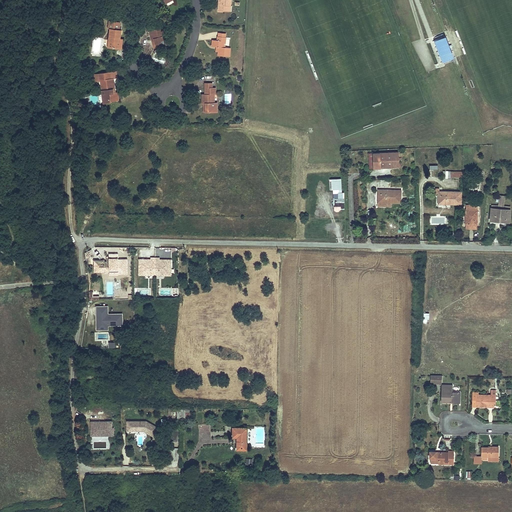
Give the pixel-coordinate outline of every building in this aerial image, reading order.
[(216,6),(213,6),(213,13),(217,14),(217,15),(222,16),(223,9),(225,10),(225,0),(215,0),(216,3),(216,6)] [(104,47),(115,49),(116,41),(115,41),(115,37),(117,38),(118,30),(106,29),(104,47)] [(144,33),(145,37),(146,36),(147,41),(148,41),(150,50),(156,48),(161,47),(159,38),(157,30),(144,33)] [(446,35),(434,40),(442,61),(452,58),(454,57),(446,35)] [(208,45),(207,51),(209,51),(211,52),(211,56),(210,60),(221,62),(222,53),(217,52),(219,42),(211,41),(210,45),(208,45)] [(94,76),(95,82),(98,82),(99,91),(96,91),(96,95),(101,95),(101,101),(107,100),(111,100),(110,91),(109,80),(106,80),(106,75),(94,76)] [(194,108),(195,108),(198,108),(197,117),(208,117),(209,107),(206,107),(206,99),(207,99),(207,92),(204,92),(197,92),(197,99),(194,99),(194,108)] [(399,152),(368,154),(369,171),(400,169),(399,156),(399,152)] [(342,192),(342,190),(341,179),(329,179),(330,190),(333,190),(333,193),(334,209),(335,211),(336,212),(338,212),(340,210),(341,209),(345,209),(344,192),(342,192)] [(379,191),(378,204),(401,204),(402,191),(379,191)] [(440,195),(439,206),(462,207),(463,196),(440,195)] [(492,210),(491,222),(505,223),(510,224),(511,212),(492,210)] [(465,227),(466,227),(477,228),(478,228),(479,213),(478,213),(467,213),(466,213),(465,227)] [(94,266),(94,271),(109,271),(109,267),(118,267),(118,271),(122,271),(122,273),(127,273),(127,258),(118,258),(118,253),(109,253),(109,257),(109,263),(104,263),(104,266),(94,266)] [(148,258),(138,258),(139,274),(170,273),(170,257),(161,258),(161,259),(159,259),(159,256),(149,256),(149,259),(148,259),(148,258)] [(108,306),(96,307),(96,331),(109,331),(109,326),(122,326),(122,314),(108,314),(108,306)] [(431,375),(431,383),(442,383),(442,375),(431,375)] [(442,401),(444,401),(452,401),(452,403),(460,403),(460,391),(452,391),(452,385),(443,385),(442,401)] [(473,394),(472,406),(477,406),(477,407),(488,407),(488,405),(495,405),(495,390),(490,390),(490,395),(478,395),(478,394),(473,394)] [(177,408),(177,418),(185,418),(185,409),(177,408)] [(92,421),(91,435),(110,436),(110,429),(112,429),(112,428),(113,422),(106,422),(106,424),(100,424),(100,421),(92,421)] [(127,422),(127,432),(135,432),(135,430),(144,430),(144,433),(153,438),(158,430),(147,423),(127,422)] [(233,428),(233,438),(237,438),(237,450),(246,450),(246,429),(233,428)] [(170,459),(178,459),(179,448),(170,447),(170,459)] [(482,460),(488,460),(488,456),(499,456),(499,447),(490,447),(490,448),(483,448),(483,457),(475,457),(475,463),(482,463),(482,460)] [(438,465),(445,465),(445,463),(454,463),(454,452),(448,453),(448,454),(440,454),(440,455),(436,455),(436,453),(429,453),(429,459),(430,459),(430,464),(438,464),(438,465)]
